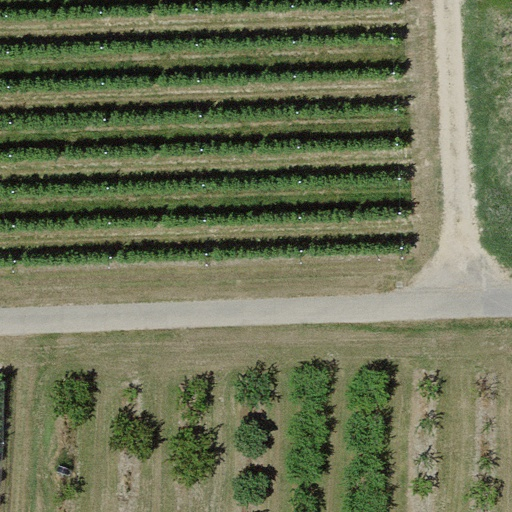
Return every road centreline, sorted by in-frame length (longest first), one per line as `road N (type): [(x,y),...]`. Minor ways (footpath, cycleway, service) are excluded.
road 1 (track): [(511,308),(0,324)]
road 2 (track): [(431,0),(439,310)]
